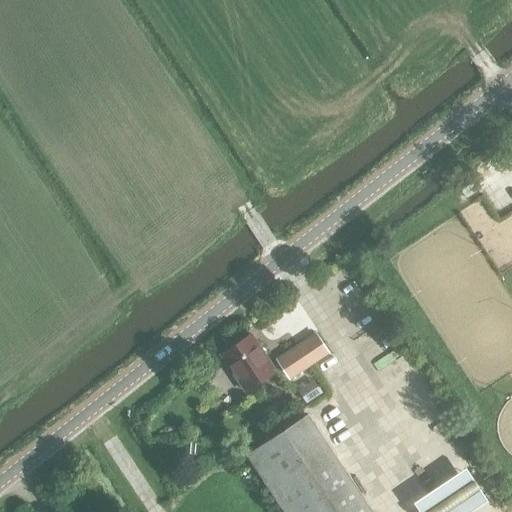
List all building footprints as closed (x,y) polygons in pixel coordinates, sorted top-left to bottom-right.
[(479,190),(473,182),(461,190),(466,198),(479,190)] [(246,391),(276,370),(251,333),(221,354),(225,359),(224,363),(230,371),(233,372),(246,391)] [(317,334),(279,360),(291,378),(329,351),(317,334)] [(373,511),(351,479),(308,414),(247,455),(285,511),(373,511)] [(424,511),(468,511),(491,496),(468,463),(416,499),(424,511)]
